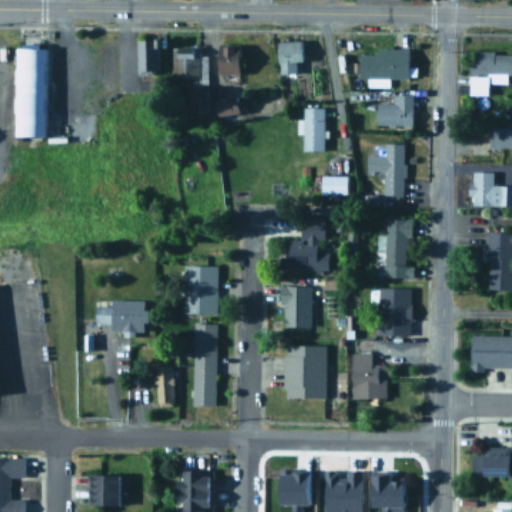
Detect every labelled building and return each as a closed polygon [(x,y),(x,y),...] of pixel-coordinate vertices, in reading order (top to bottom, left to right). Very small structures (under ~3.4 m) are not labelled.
[(132,37),(133,71),(156,70),(155,36),(132,37)] [(293,71),(293,58),(301,58),(301,38),(275,39),(275,71),(293,71)] [(206,53),(198,54),(197,43),(171,44),(172,58),(170,58),(171,77),(186,77),(187,109),(207,109),(206,53)] [(214,72),(236,72),(236,43),(214,44),(214,72)] [(11,134),(40,134),(41,46),(12,46),(11,134)] [(357,76),(366,76),(366,84),(389,85),(389,76),(407,76),(407,46),(376,46),(376,52),(358,51),(357,76)] [(485,93),(485,81),(505,81),(505,72),(511,72),(511,50),(468,50),(467,92),(485,93)] [(410,123),(411,93),(392,92),(392,100),(375,100),(374,122),(410,123)] [(236,94),(212,95),(213,113),(237,112),(236,94)] [(321,149),(322,136),(323,136),(323,105),(301,105),(301,117),(295,117),(295,132),(301,132),(301,148),(321,149)] [(486,145),(511,145),(511,125),(487,125),(486,145)] [(402,141),(383,141),(383,153),(365,153),(365,171),(382,171),(382,192),(402,193),(402,141)] [(469,203),(511,203),(511,183),(491,183),(491,169),(471,169),(470,181),(465,181),(465,193),(469,193),(469,203)] [(344,192),(344,174),(318,174),(318,192),(344,192)] [(327,267),(327,250),(315,250),(315,237),(322,237),(322,216),(299,216),(299,237),(286,237),(286,267),(327,267)] [(382,275),(411,275),(411,263),(404,263),(404,234),(409,234),(409,216),(383,216),(383,232),(375,232),(375,249),(382,249),(382,275)] [(485,287),(510,288),(511,244),(511,230),(486,230),(485,287)] [(216,263),(183,263),(182,310),(215,311),(216,263)] [(282,302),(281,325),(308,325),(309,284),(278,283),(278,302),(282,302)] [(409,286),(378,285),(377,332),(408,333),(409,286)] [(141,298),(109,297),(109,304),(93,303),(92,321),(108,322),(108,328),(120,328),(120,334),(132,334),(133,329),(141,329),(141,320),(146,320),(147,307),(141,307),(141,298)] [(215,321),(192,321),(190,403),(213,403),(215,321)] [(511,333),(468,333),(467,369),(482,370),(482,365),(511,365),(511,333)] [(324,343),(282,343),(281,395),(323,395),(324,343)] [(384,361),(369,362),(369,350),(348,351),(349,396),(385,396),(384,361)] [(154,403),(171,403),(170,363),(154,363),(154,403)] [(511,475),(511,452),(507,452),(507,445),(481,444),(481,452),(469,452),(468,474),(511,475)] [(0,455),(0,511),(23,511),(23,497),(8,496),(8,474),(24,474),(24,456),(0,455)] [(210,468),(179,469),(179,478),(171,478),(172,500),(179,500),(179,510),(192,510),(192,511),(203,511),(203,510),(211,510),(210,468)] [(274,503),(309,502),(308,471),(293,472),(293,469),(273,470),(274,503)] [(358,511),(359,470),(340,470),(322,469),(321,511),(358,511)] [(116,473),(86,472),(85,502),(115,504),(116,473)] [(378,511),(401,511),(400,491),(405,491),(404,479),(387,479),(387,473),(365,473),(366,505),(378,505),(378,511)]
